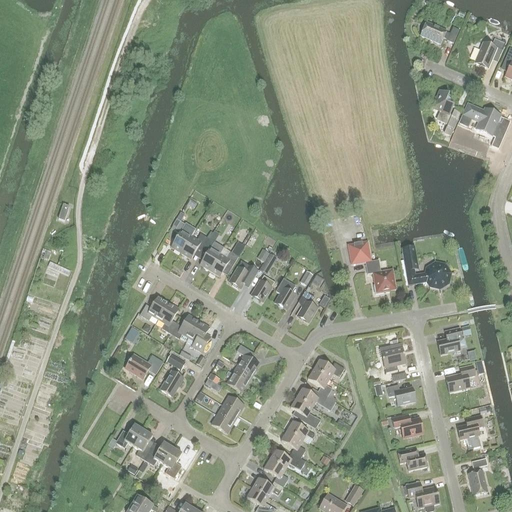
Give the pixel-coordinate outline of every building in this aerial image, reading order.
[(453,45),(459,31),(453,28),(450,35),(446,33),(446,32),(426,24),(420,37),(440,46),(443,39),(447,41),(447,42),(453,45)] [(484,45),(475,65),(487,70),(491,61),(494,55),(500,57),(505,45),(494,40),(491,48),(484,45)] [(454,109),(455,108),(449,106),(451,102),(447,100),(450,95),(449,95),(449,96),(440,92),(435,105),(434,105),(433,109),(439,112),(441,113),(437,121),(445,125),(445,126),(446,126),(453,109),(454,109)] [(467,106),(459,125),(467,128),(471,120),(480,123),(476,131),(495,139),(491,148),(498,151),(505,134),(498,131),(499,128),(498,125),(496,125),(499,119),(500,117),(485,110),(484,113),(475,109),(467,106)] [(454,112),(451,121),(450,121),(445,134),(451,137),(456,124),(460,115),(454,112)] [(69,208),(63,206),(58,220),(61,221),(64,222),(69,208)] [(181,214),(177,220),(180,223),(185,216),(181,214)] [(179,235),(171,249),(181,255),(191,238),(195,231),(185,224),(185,226),(180,223),(176,221),(173,227),(177,229),(174,232),(179,235)] [(215,231),(209,238),(214,243),(220,236),(215,231)] [(191,238),(181,255),(191,261),(198,249),(202,252),(208,243),(209,240),(208,239),(201,235),(197,241),(191,238)] [(249,236),(246,246),(254,249),(257,238),(249,236)] [(207,254),(200,266),(208,271),(210,272),(220,255),(224,249),(218,246),(214,243),(209,240),(208,243),(202,252),(207,254)] [(379,261),(371,263),(368,243),(348,246),(351,266),(365,264),(367,276),(373,275),(375,287),(374,287),(375,296),(384,294),(384,293),(396,291),(392,271),(381,273),(379,261)] [(220,255),(210,272),(215,275),(220,278),(222,274),(225,270),(227,266),(232,269),(235,264),(238,258),(241,253),(245,247),(238,244),(235,249),(232,254),(229,253),(226,259),(223,257),(220,255)] [(412,248),(402,250),(408,287),(427,284),(430,287),(440,290),(448,284),(450,275),(445,267),(435,265),(427,269),(426,274),(415,276),(414,271),(415,266),(412,248)] [(260,271),(267,275),(276,260),(269,256),(260,271)] [(241,263),(229,284),(241,291),(243,286),(248,289),(252,283),(258,273),(241,263)] [(61,272),(69,276),(71,272),(63,267),(61,272)] [(306,287),(312,276),(306,273),(300,284),(306,287)] [(263,278),(261,283),(260,282),(251,297),(263,305),(272,290),(271,289),(274,284),(263,278)] [(280,296),(274,305),(286,312),(295,297),(291,294),(295,288),(283,280),(275,293),(280,296)] [(317,310),(310,306),(314,299),(304,293),(298,303),(302,310),(296,318),(308,325),(317,310)] [(324,297),(319,306),(324,309),(329,300),(324,297)] [(158,321),(168,304),(158,298),(151,309),(146,306),(140,317),(149,322),(152,318),(158,321)] [(170,336),(177,325),(172,322),(179,311),(168,304),(158,321),(164,325),(161,330),(170,336)] [(199,323),(188,317),(182,328),(177,325),(170,336),(179,341),(180,339),(187,343),(189,340),(199,323)] [(209,329),(199,323),(189,340),(187,343),(193,347),(192,349),(201,354),(207,344),(202,341),(209,329)] [(471,336),(469,327),(461,329),(463,337),(471,336)] [(445,333),(446,341),(437,343),(440,357),(460,352),(459,348),(465,347),(463,340),(462,340),(459,330),(445,333)] [(385,370),(405,365),(402,353),(403,353),(402,345),(379,350),(381,358),(382,358),(385,370)] [(238,366),(254,376),(259,367),(251,361),(254,356),(240,347),(236,354),(243,358),(238,366)] [(475,352),(468,353),(470,362),(477,361),(475,352)] [(181,372),(185,364),(171,356),(166,363),(181,372)] [(156,375),(163,364),(152,357),(147,365),(133,357),(125,370),(143,381),(149,371),(156,375)] [(200,358),(196,365),(201,368),(205,361),(200,358)] [(313,371),(330,381),(333,376),(339,379),(344,371),(334,365),(331,369),(319,362),(313,371)] [(232,376),(248,385),(254,376),(238,366),(232,376)] [(475,377),(472,367),(460,370),(461,376),(446,379),(449,395),(470,390),(467,379),(475,377)] [(317,393),(327,399),(332,390),(326,387),(330,381),(313,371),(308,381),(320,389),(317,393)] [(172,399),(183,380),(171,373),(160,391),(172,399)] [(242,395),(248,385),(232,376),(228,373),(226,376),(226,378),(230,380),(226,385),(242,395)] [(393,383),(407,380),(405,374),(392,377),(393,383)] [(211,375),(208,380),(211,382),(217,385),(219,380),(214,377),(211,375)] [(415,403),(412,389),(399,392),(398,386),(386,389),(389,399),(395,397),(398,407),(415,403)] [(383,397),(381,387),(374,389),(377,398),(383,397)] [(302,390),(296,400),(304,405),(312,410),(315,404),(322,408),(330,413),(335,404),(327,399),(317,393),(315,392),(312,396),(302,390)] [(205,397),(200,393),(196,399),(201,403),(205,397)] [(222,407),(238,417),(244,408),(228,398),(222,407)] [(302,417),(299,421),(315,431),(320,422),(309,415),(312,410),(304,405),(296,400),(290,410),(302,417)] [(217,417),(233,426),(238,417),(222,407),(217,417)] [(227,436),(233,426),(217,417),(211,426),(227,436)] [(403,440),(423,435),(419,420),(407,423),(405,417),(392,420),(393,428),(400,426),(403,440)] [(483,428),(480,417),(469,420),(470,426),(457,429),(460,442),(466,441),(468,451),(480,448),(478,438),(479,437),(477,429),(483,428)] [(339,421),(337,425),(349,432),(351,428),(339,421)] [(287,433),(303,443),(306,437),(312,441),(315,437),(293,423),(287,433)] [(133,448),(143,432),(134,426),(128,436),(123,432),(116,443),(112,440),(108,447),(113,450),(116,445),(124,450),(127,445),(133,448)] [(145,462),(152,450),(147,447),(153,438),(143,432),(133,448),(139,452),(136,457),(145,462)] [(300,460),(305,452),(299,448),(303,443),(287,433),(281,443),(294,450),(291,455),(300,460)] [(162,466),(172,450),(163,444),(157,453),(152,450),(145,462),(153,468),(157,463),(162,466)] [(182,455),(172,450),(162,466),(168,470),(165,475),(174,480),(181,468),(176,465),(182,455)] [(424,455),(417,457),(415,451),(397,454),(400,466),(406,464),(408,473),(427,468),(424,455)] [(275,452),(269,461),(285,471),(289,465),(300,472),(305,463),(300,460),(291,455),(288,459),(275,452)] [(480,469),(487,467),(486,460),(471,464),(473,470),(474,470),(475,474),(468,476),(473,497),(487,494),(482,472),(481,473),(480,469)] [(276,479),(273,483),(283,489),(288,480),(282,477),(285,471),(269,461),(264,471),(276,479)] [(138,470),(131,466),(127,472),(134,476),(138,470)] [(258,480),(252,490),(268,499),(272,494),(278,498),(283,489),(273,483),(271,488),(258,480)] [(433,507),(439,505),(435,488),(421,492),(419,484),(406,487),(409,500),(415,498),(418,510),(424,509),(424,511),(433,511),(434,511),(433,507)] [(353,507),(362,492),(355,488),(346,503),(353,507)] [(268,499),(252,490),(246,500),(259,507),(256,511),(276,511),(265,505),(268,499)] [(131,507),(140,511),(150,511),(151,511),(152,511),(157,511),(158,510),(153,507),(137,497),(131,507)] [(323,511),(342,511),(345,508),(327,497),(320,510),(323,511)]
